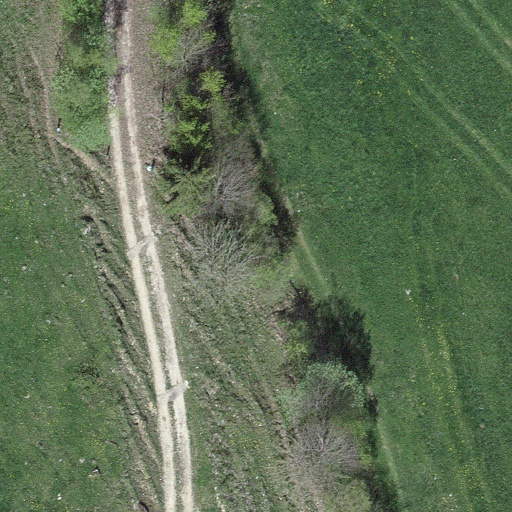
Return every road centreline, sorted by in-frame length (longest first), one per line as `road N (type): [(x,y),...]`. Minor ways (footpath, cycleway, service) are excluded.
road 1 (track): [(220,0),(232,101),(284,230),(335,313),(396,511)]
road 2 (track): [(179,511),(163,330),(138,236),(119,75),(122,0)]
